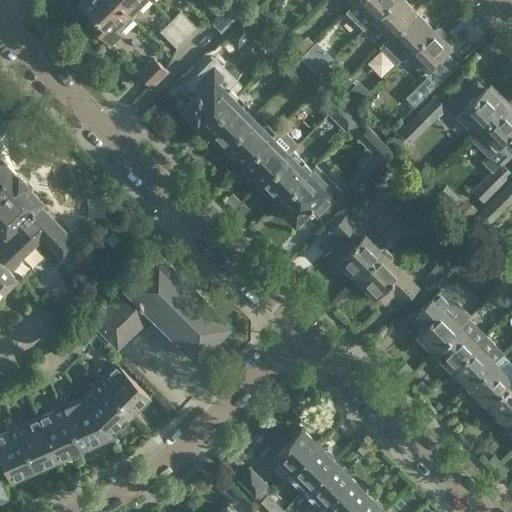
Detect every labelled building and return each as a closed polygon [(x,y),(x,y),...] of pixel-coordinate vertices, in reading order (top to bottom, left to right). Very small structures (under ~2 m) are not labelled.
[(133,15),(118,0),(81,0),(95,15),(88,22),(111,45),(123,33),(119,29),(133,15)] [(118,0),(133,15),(140,9),(138,7),(144,0),(118,0)] [(229,5),(231,2),(229,0),(223,0),(223,1),(222,0),(214,0),(207,8),(216,17),(229,5)] [(229,5),(239,15),(254,0),(233,0),(231,2),(229,5)] [(357,0),(354,4),(371,21),(391,0),(357,0)] [(404,0),(391,0),(371,21),(388,38),(415,11),(404,0)] [(222,32),(239,15),(229,5),(216,17),(211,22),(222,32)] [(171,19),(188,37),(197,27),(180,10),(171,19)] [(415,11),(388,38),(405,56),(433,28),(415,11)] [(248,15),(243,20),(253,30),(258,25),(248,15)] [(177,48),(188,37),(171,19),(160,31),(177,48)] [(253,30),(243,20),(227,36),(237,46),(254,30),(253,30)] [(448,73),(436,60),(451,46),(433,28),(405,56),(423,74),(423,73),(426,76),(405,97),(414,107),(436,86),(448,73)] [(304,53),(314,43),(307,35),(296,45),(304,53)] [(314,43),(304,53),(311,60),(322,50),(314,43)] [(205,126),(235,97),(239,93),(237,92),(244,85),(212,54),(183,83),(197,96),(183,110),(196,123),(199,120),(205,126)] [(166,70),(154,58),(137,74),(150,86),(166,70)] [(292,76),(302,66),(294,58),(284,68),(292,76)] [(302,66),(292,76),(301,86),(311,75),(302,66)] [(338,87),(349,77),(341,69),(331,80),(338,87)] [(349,77),(338,87),(345,95),(356,84),(349,77)] [(477,130),(504,103),(486,85),(484,87),(478,81),(468,90),(463,85),(449,99),(461,111),(459,112),(460,112),(457,116),(467,127),(471,123),(477,130)] [(328,114),(338,103),(330,94),(319,105),(328,114)] [(435,95),(418,112),(429,124),(446,107),(435,95)] [(235,97),(205,126),(223,144),(253,115),(235,97)] [(342,99),(338,103),(328,114),(344,129),(358,115),(342,99)] [(511,111),(504,103),(477,130),(476,131),(469,138),(487,155),(481,161),(491,171),(484,179),(495,190),(511,173),(511,172),(502,163),(511,154),(505,147),(511,140),(511,138),(509,135),(511,131),(511,111)] [(271,133),(253,115),(223,144),(242,163),(271,133)] [(290,152),(271,133),(242,163),(260,181),(290,152)] [(373,174),(388,158),(394,153),(384,142),(378,148),(362,164),(373,174)] [(308,170),(290,152),(260,181),(278,200),(308,170)] [(41,236),(55,250),(61,257),(75,243),(36,202),(40,199),(26,184),(27,183),(17,172),(15,173),(2,159),(1,159),(0,157),(0,226),(4,230),(0,233),(0,257),(9,267),(41,236)] [(308,170),(278,200),(285,206),(282,209),(295,222),(327,189),(308,170)] [(487,227),(511,201),(511,179),(476,216),(476,217),(471,222),(480,231),(486,226),(487,227)] [(357,277),(387,247),(378,239),(375,242),(365,232),(364,232),(346,214),(329,230),(339,240),(331,247),(340,256),(338,258),(357,277)] [(404,230),(396,221),(395,220),(382,233),(392,243),(404,230)] [(511,246),(503,255),(509,262),(511,258),(511,246)] [(387,247),(357,277),(375,296),(378,293),(387,303),(394,296),(403,304),(420,287),(401,270),(402,269),(392,258),(395,255),(387,247)] [(151,312),(196,356),(229,324),(159,254),(126,286),(128,288),(94,322),(106,334),(117,345),(151,312)] [(9,267),(0,257),(0,288),(14,274),(8,268),(9,267)] [(430,290),(449,271),(439,262),(421,280),(430,290)] [(511,273),(502,263),(493,272),(503,282),(505,280),(511,273)] [(449,271),(430,290),(439,299),(458,281),(449,271)] [(511,273),(505,280),(503,282),(511,291),(511,273)] [(25,284),(18,277),(12,283),(19,290),(25,284)] [(452,316),(442,307),(415,334),(434,352),(466,321),(457,312),(452,316)] [(451,370),(487,334),(470,317),(466,321),(434,352),(451,370)] [(64,336),(78,351),(96,333),(82,319),(64,336)] [(487,334),(451,370),(469,387),(496,361),(505,352),(487,334)] [(50,351),(62,368),(78,351),(64,336),(50,351)] [(40,378),(62,368),(50,351),(31,359),(40,378)] [(511,376),(496,361),(469,387),(487,405),(511,380),(511,376)] [(148,395),(115,362),(103,373),(99,369),(93,376),(129,414),(138,406),(141,406),(145,401),(145,399),(148,395)] [(90,386),(81,396),(109,435),(114,429),(117,429),(122,424),(121,423),(129,414),(93,376),(86,382),(90,386)] [(511,380),(487,405),(504,423),(511,415),(511,380)] [(0,392),(4,401),(12,398),(7,387),(0,389),(0,392)] [(109,435),(81,396),(69,401),(67,396),(58,400),(79,448),(89,444),(92,444),(99,441),(100,439),(109,435)] [(79,448),(58,400),(50,403),(52,409),(38,415),(56,459),(59,457),(62,458),(68,455),(70,452),(79,448)] [(21,417),(12,420),(33,469),(43,464),(46,465),(53,462),(53,460),(56,459),(38,415),(23,421),(21,417)] [(6,429),(0,431),(0,454),(11,479),(14,477),(16,478),(23,475),(23,473),(33,469),(12,420),(4,424),(6,429)] [(277,465),(286,474),(317,444),(301,427),(287,441),(283,436),(269,449),(267,447),(260,454),(262,456),(258,460),(270,472),(277,465)] [(303,490),(333,460),(317,444),(286,474),(303,490)] [(319,506),(349,476),(333,460),(303,490),(319,506)] [(255,497),(268,485),(250,466),(237,479),(255,497)] [(324,511),(347,511),(366,493),(349,476),(319,506),(324,511)] [(366,493),(347,511),(381,511),(383,510),(366,493)] [(271,511),(280,511),(284,509),(275,500),(267,508),(271,511)]
